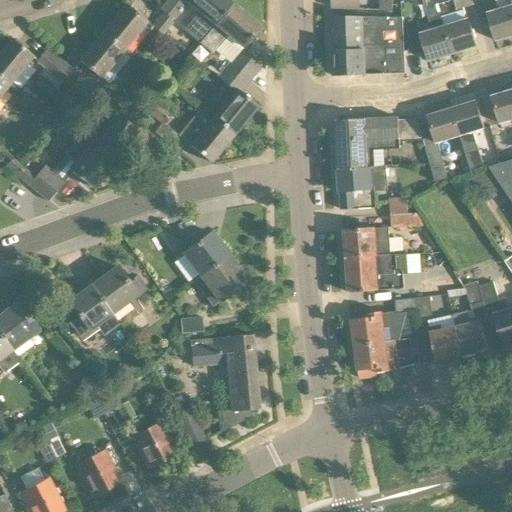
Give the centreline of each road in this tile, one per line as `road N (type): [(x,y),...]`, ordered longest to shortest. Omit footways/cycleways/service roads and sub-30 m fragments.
road 1 (residential): [(0,257),(165,203),(299,180)]
road 2 (residential): [(332,434),(305,279),(299,180)]
road 3 (residential): [(296,101),(375,97),(511,70)]
road 4 (residential): [(156,511),(332,434)]
road 5 (residential): [(332,434),(511,400)]
